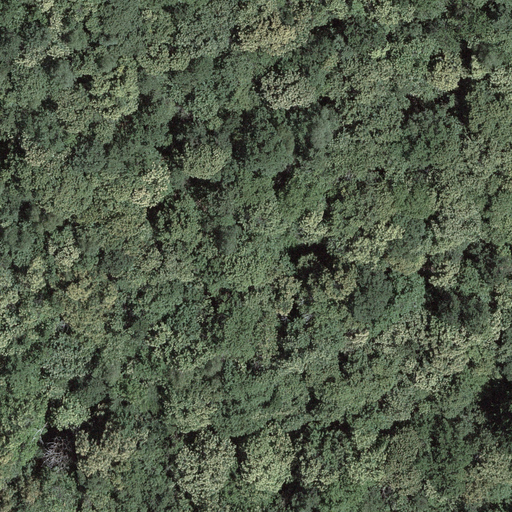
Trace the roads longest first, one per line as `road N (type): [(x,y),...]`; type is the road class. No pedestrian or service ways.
road 1 (track): [(0,382),(20,388),(73,375),(105,388),(163,394),(192,414),(237,421),(279,403),(327,419),(401,393),(511,384)]
road 2 (track): [(511,287),(163,202),(0,136)]
